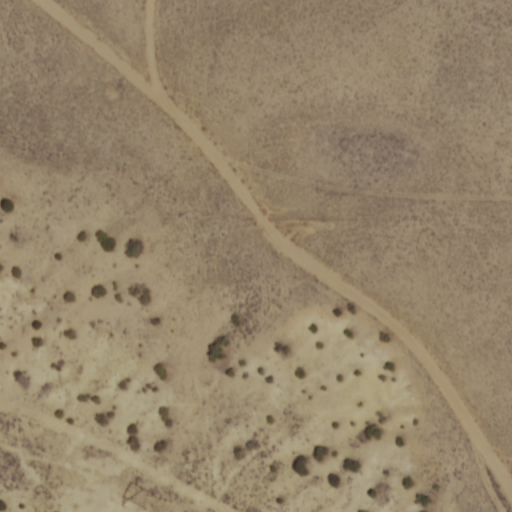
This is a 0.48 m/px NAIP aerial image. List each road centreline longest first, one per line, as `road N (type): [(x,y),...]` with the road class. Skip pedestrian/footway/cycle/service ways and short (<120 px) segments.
road 1 (track): [(41,0),(175,111),(285,249),(416,345),(511,486)]
road 2 (track): [(511,200),(341,191),(217,160)]
